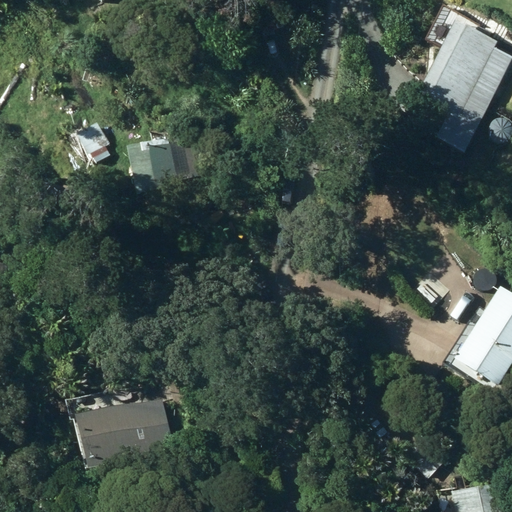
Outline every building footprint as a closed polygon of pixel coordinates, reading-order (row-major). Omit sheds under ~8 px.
[(509,64),(446,29),(404,105),(438,124),(427,145),(456,161),(509,64)] [(95,119),(69,136),(91,169),(117,152),(95,119)] [(169,139),(127,148),(137,197),(179,188),(169,139)] [(511,289),(504,284),(459,355),(502,382),(511,365),(511,289)] [(92,467),(164,453),(154,397),(110,406),(106,387),(86,391),(91,410),(81,412),(92,467)] [(510,511),(503,482),(467,491),(465,483),(452,486),(458,511),(510,511)]
